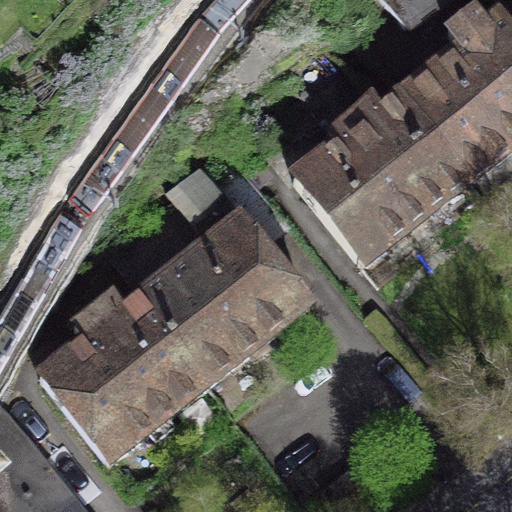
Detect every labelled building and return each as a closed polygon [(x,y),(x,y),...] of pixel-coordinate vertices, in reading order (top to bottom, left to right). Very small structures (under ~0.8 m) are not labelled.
[(381,0),(405,30),(441,0),(381,0)] [(486,209),(511,188),(511,37),(498,21),(485,31),(473,16),(447,37),(460,52),(400,100),(468,186),(486,209)] [(361,270),(468,186),(400,100),(380,115),(326,46),(282,81),(337,149),(293,184),(354,261),(361,270)] [(207,391),(308,309),(262,251),(288,231),(236,167),(210,186),(200,171),(167,199),(176,210),(103,259),(207,391)] [(86,346),(40,382),(109,469),(207,391),(103,259),(93,247),(57,310),(86,346)] [(85,511),(0,404),(0,511),(85,511)]
